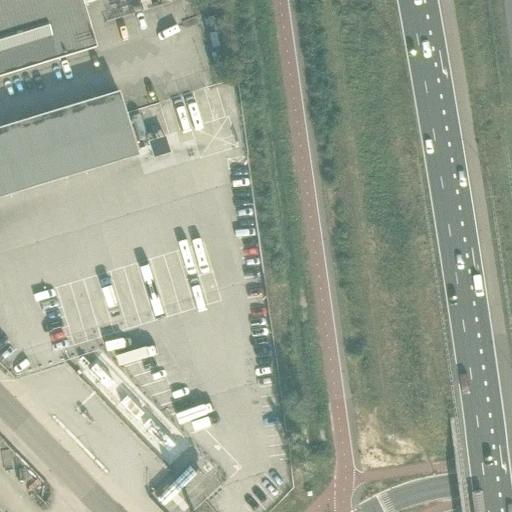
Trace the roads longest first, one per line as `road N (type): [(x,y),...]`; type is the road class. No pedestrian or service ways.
road 1 (trunk): [(413,0),(495,511)]
road 2 (tertiary): [(0,401),(106,511)]
